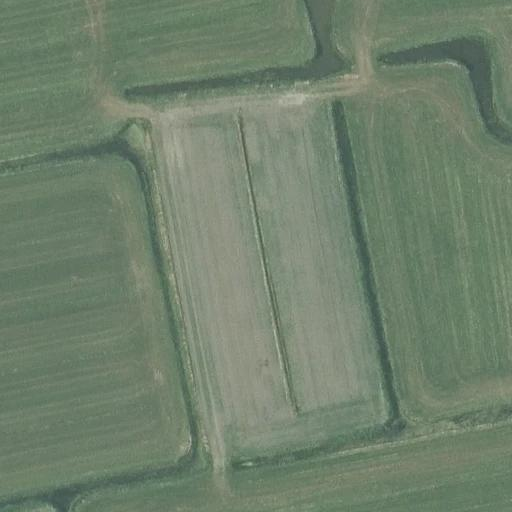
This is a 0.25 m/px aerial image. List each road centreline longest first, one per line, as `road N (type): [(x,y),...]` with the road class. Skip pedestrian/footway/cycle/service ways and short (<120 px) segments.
road 1 (residential): [(218,511),(148,125)]
road 2 (residential): [(511,63),(148,125)]
road 3 (residential): [(148,125),(0,153)]
